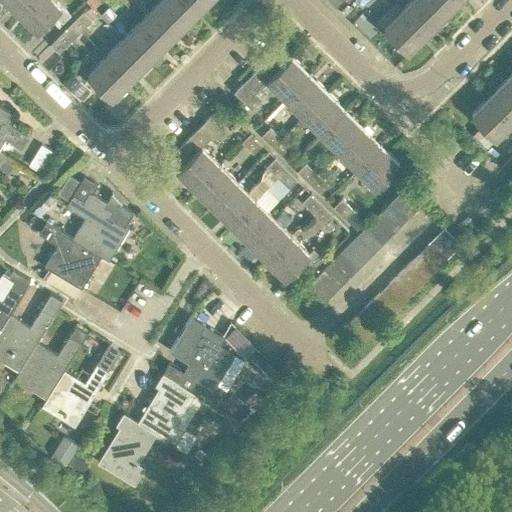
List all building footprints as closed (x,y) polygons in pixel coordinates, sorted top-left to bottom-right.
[(8,0),(19,11),(29,0),(8,0)] [(57,0),(29,0),(19,11),(38,29),(62,4),(57,0)] [(159,0),(141,18),(166,42),(184,24),(159,0)] [(194,0),(159,0),(184,24),(201,7),(194,0)] [(430,0),(409,0),(402,7),(427,32),(445,14),(430,0)] [(430,0),(445,14),(458,0),(430,0)] [(427,32),(402,7),(384,25),(409,50),(427,32)] [(84,9),(72,21),(81,29),(92,18),(84,9)] [(141,18),(124,36),(148,60),(166,42),(141,18)] [(81,29),(72,21),(51,42),(59,51),(81,29)] [(124,36),(106,54),(130,78),(148,60),(124,36)] [(268,78),(286,96),(310,71),(292,53),(285,60),(274,49),(234,89),(251,106),(262,96),(256,90),(268,78)] [(130,78),(106,54),(88,72),(112,96),(130,78)] [(286,96),(304,114),(328,89),(310,71),(286,96)] [(511,80),(507,76),(490,94),(511,115),(511,80)] [(304,114),(322,132),(346,107),(328,89),(304,114)] [(511,120),(511,115),(490,94),(472,112),(496,136),(511,120)] [(0,145),(6,136),(19,144),(27,131),(7,119),(13,110),(0,102),(0,145)] [(322,132),(339,149),(364,125),(346,107),(322,132)] [(177,168),(196,186),(220,162),(202,144),(214,132),(220,138),(230,127),(213,111),(174,150),(184,161),(177,168)] [(262,133),(273,145),(281,136),(270,125),(262,133)] [(339,149),(357,167),(382,142),(364,125),(339,149)] [(242,139),(253,151),(262,142),(251,131),(242,139)] [(281,136),(273,145),(284,156),(293,147),(281,136)] [(29,162),(40,169),(53,149),(42,142),(29,162)] [(382,142),(357,167),(375,185),(400,161),(382,142)] [(511,170),(511,153),(502,164),(510,172),(511,170)] [(267,164),(278,175),(286,166),(275,155),(267,164)] [(297,169),(309,180),(317,171),(306,160),(297,169)] [(196,186),(214,204),(238,180),(220,162),(196,186)] [(286,166),(278,175),(289,186),(298,178),(286,166)] [(317,171),(309,180),(320,191),(328,183),(317,171)] [(79,211),(67,231),(73,235),(102,253),(101,253),(109,258),(129,225),(126,223),(134,210),(119,201),(121,199),(122,199),(112,189),(112,190),(113,191),(108,199),(93,190),(98,182),(84,174),(67,203),(79,211)] [(278,197),(289,186),(278,175),(267,186),(278,197)] [(214,204),(232,222),(256,197),(238,180),(214,204)] [(405,185),(396,194),(413,211),(422,202),(405,185)] [(51,188),(42,197),(49,204),(58,195),(51,188)] [(303,199),(314,211),(322,202),(311,191),(303,199)] [(396,194),(388,202),(405,219),(413,211),(396,194)] [(334,205),(345,216),(353,207),(342,196),(334,205)] [(232,222),(249,239),(274,215),(256,197),(232,222)] [(322,202),(314,211),(325,222),(333,213),(322,202)] [(388,202),(380,210),(397,227),(405,219),(388,202)] [(380,210),(372,218),(389,235),(397,227),(380,210)] [(249,239),(267,257),(292,233),(274,215),(249,239)] [(372,218),(364,226),(381,243),(389,235),(372,218)] [(73,235),(67,231),(47,219),(39,231),(58,242),(45,263),(82,286),(101,253),(102,253),(73,235)] [(444,224),(436,233),(453,250),(461,241),(444,224)] [(364,226),(356,234),(373,251),(381,243),(364,226)] [(292,233),(267,257),(286,276),(297,264),(305,273),(322,256),(314,247),(310,251),(292,233)] [(436,233),(428,241),(445,258),(453,250),(436,233)] [(356,234),(348,242),(365,259),(373,251),(356,234)] [(428,241),(420,249),(437,266),(445,258),(428,241)] [(348,242),(340,250),(357,267),(365,259),(348,242)] [(420,249),(412,257),(429,274),(437,266),(420,249)] [(340,250),(332,258),(349,275),(357,267),(340,250)] [(412,257),(404,265),(421,282),(429,274),(412,257)] [(332,258),(324,266),(341,283),(349,275),(332,258)] [(404,265),(396,273),(413,290),(421,282),(404,265)] [(31,278),(12,266),(11,269),(7,266),(3,271),(14,278),(17,280),(26,285),(31,278)] [(324,266),(317,274),(333,291),(341,283),(324,266)] [(396,273),(388,281),(405,298),(413,290),(396,273)] [(333,291),(317,274),(309,282),(326,298),(333,291)] [(0,327),(10,312),(26,285),(14,278),(3,297),(0,295),(0,327)] [(388,281),(380,289),(397,306),(405,298),(388,281)] [(380,289),(372,297),(389,314),(397,306),(380,289)] [(0,355),(19,368),(20,368),(37,339),(38,339),(54,313),(63,298),(51,291),(42,306),(30,324),(10,312),(0,327),(0,355)] [(372,297),(364,305),(381,322),(389,314),(372,297)] [(364,305),(356,313),(373,330),(381,322),(364,305)] [(373,330),(356,313),(348,321),(365,338),(373,330)] [(170,361),(164,371),(178,379),(177,380),(196,391),(195,392),(214,403),(224,386),(216,382),(235,351),(220,342),(225,334),(191,314),(170,348),(189,360),(184,369),(170,361)] [(14,376),(47,395),(47,396),(65,367),(88,330),(76,323),(69,333),(58,352),(38,339),(37,339),(20,368),(19,368),(14,376)] [(284,377),(257,350),(252,346),(246,356),(249,358),(248,359),(275,386),(284,377)] [(47,396),(47,395),(42,403),(75,423),(109,368),(97,361),(86,379),(65,367),(47,396)] [(159,385),(138,419),(138,420),(156,431),(174,442),(184,426),(177,421),(195,392),(196,391),(177,380),(178,379),(164,371),(163,371),(156,383),(159,385)] [(138,420),(138,419),(124,410),(117,422),(120,424),(99,459),(135,482),(145,466),(138,461),(156,431),(138,420)] [(225,415),(222,421),(223,427),(229,431),(235,421),(225,415)] [(64,463),(77,442),(63,434),(51,454),(64,463)] [(67,463),(81,471),(87,460),(73,452),(67,463)]
